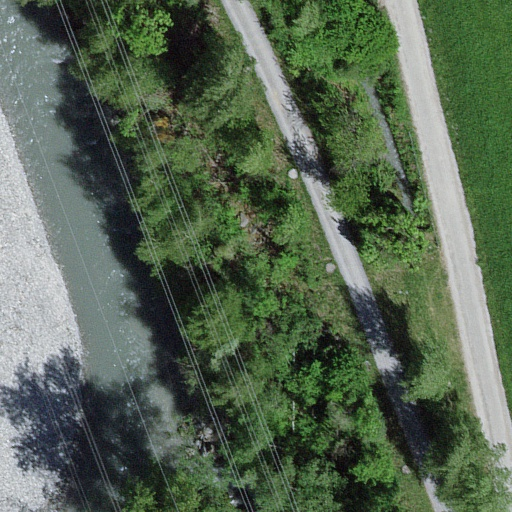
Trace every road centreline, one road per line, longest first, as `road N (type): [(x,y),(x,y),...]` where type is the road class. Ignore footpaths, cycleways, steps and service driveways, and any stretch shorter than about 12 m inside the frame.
road 1 (track): [(440,511),(228,0)]
road 2 (track): [(403,0),(511,499)]
